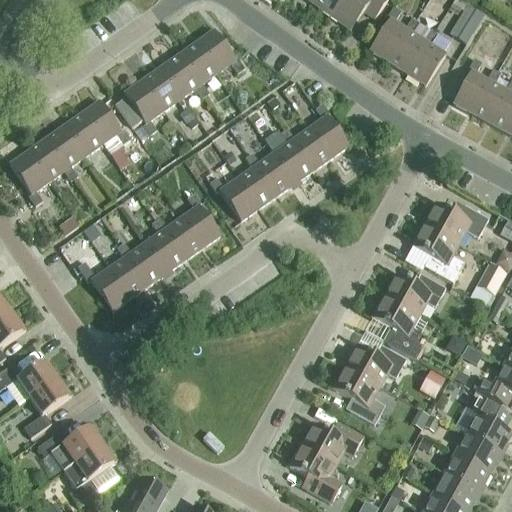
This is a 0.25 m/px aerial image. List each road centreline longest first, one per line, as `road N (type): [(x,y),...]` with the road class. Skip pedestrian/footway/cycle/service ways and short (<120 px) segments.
road 1 (residential): [(98,366),(287,237),(355,269)]
road 2 (residential): [(235,489),(355,269)]
road 3 (residential): [(425,140),(225,0)]
road 4 (residential): [(0,57),(70,76),(170,0)]
road 5 (residential): [(235,489),(144,436),(98,366)]
road 6 (residential): [(98,366),(0,223)]
road 7 (residential): [(355,269),(425,140)]
